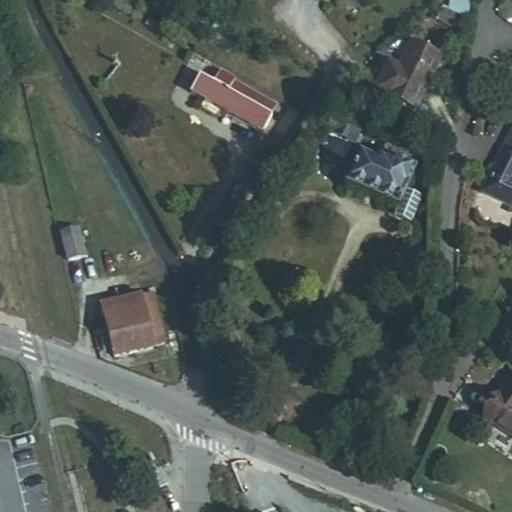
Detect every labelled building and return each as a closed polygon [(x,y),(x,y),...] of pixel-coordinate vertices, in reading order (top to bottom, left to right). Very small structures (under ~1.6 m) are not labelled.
[(393,105),(398,107),(421,56),(394,43),(384,65),(369,58),(355,87),(393,105)] [(228,128),(241,104),(184,72),(180,79),(165,70),(156,87),(228,128)] [(355,87),(349,100),(374,111),(376,108),(389,114),(393,105),(355,87)] [(301,122),(327,136),(334,122),(308,109),(301,122)] [(494,165),(511,127),(511,126),(488,115),(461,172),(476,179),(485,161),(494,165)] [(321,174),(369,199),(378,181),(385,167),(359,153),(355,161),(333,150),(321,174)] [(503,223),(511,204),(511,173),(494,165),(485,161),(476,179),(461,172),(449,198),(503,223)] [(378,181),(369,199),(365,207),(381,215),(394,189),(378,181)] [(511,227),(511,204),(503,223),(511,227)] [(68,267),(86,263),(79,233),(61,238),(68,267)] [(154,292),(140,296),(138,290),(97,301),(112,357),(153,346),(167,342),(154,292)] [(444,431),(495,468),(511,444),(511,438),(464,403),(444,431)] [(266,429),(299,442),(306,425),(273,413),(266,429)]
